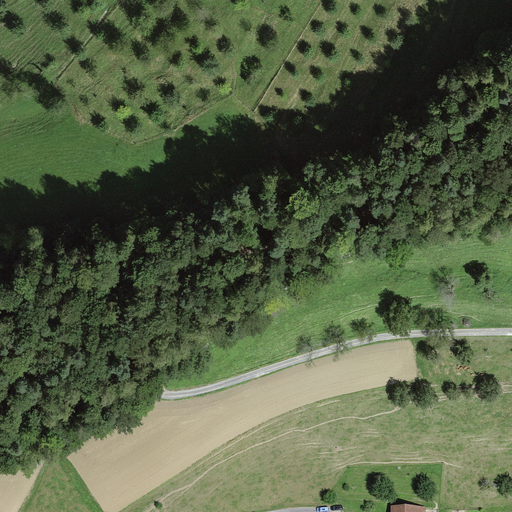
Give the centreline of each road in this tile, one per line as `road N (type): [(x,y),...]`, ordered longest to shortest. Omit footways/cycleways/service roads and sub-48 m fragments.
road 1 (residential): [(0,458),(88,420),(321,260),(511,216)]
road 2 (track): [(133,390),(177,394),(380,333),(511,330)]
